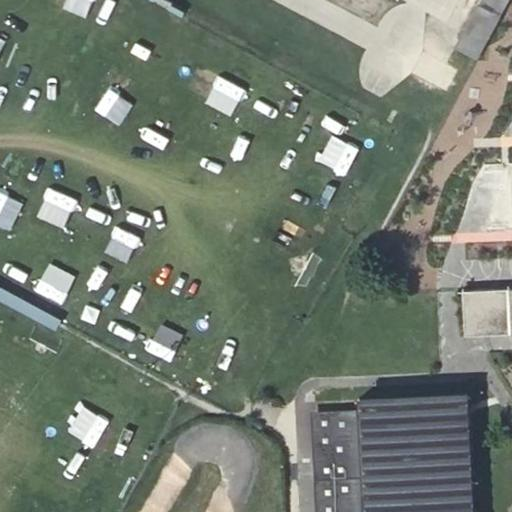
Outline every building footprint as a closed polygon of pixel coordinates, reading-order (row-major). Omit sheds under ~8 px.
[(477,60),(509,0),(480,0),(455,48),(477,60)] [(475,65),(477,60),(455,48),(453,52),(475,65)] [(439,129),(475,65),(453,52),(450,50),(415,116),(439,129)] [(511,334),(511,287),(505,288),(460,290),(462,337),(487,336),(511,334)] [(474,511),(468,394),(353,400),(355,413),(312,416),(316,511),(474,511)]
